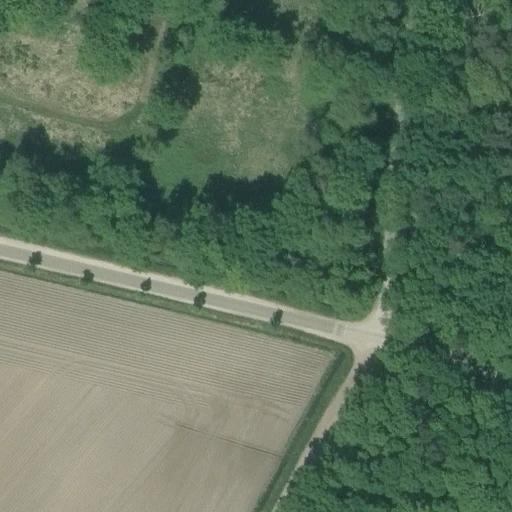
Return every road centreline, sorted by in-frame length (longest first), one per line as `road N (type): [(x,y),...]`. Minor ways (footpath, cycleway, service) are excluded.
road 1 (unclassified): [(369,328),(0,243)]
road 2 (unclassified): [(369,328),(413,0)]
road 3 (track): [(282,511),(369,328)]
road 4 (unclassified): [(369,328),(511,365)]
road 5 (unclassified): [(128,136),(164,0)]
